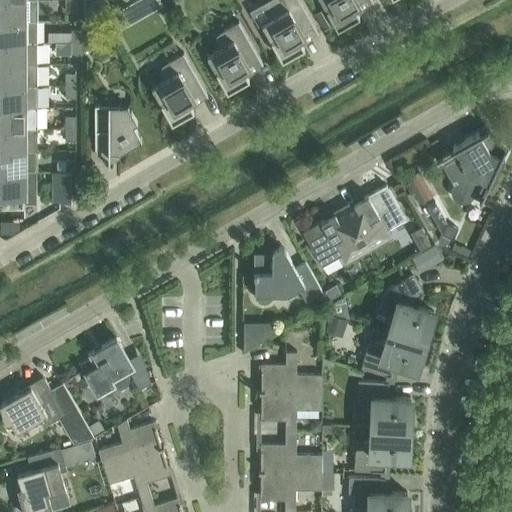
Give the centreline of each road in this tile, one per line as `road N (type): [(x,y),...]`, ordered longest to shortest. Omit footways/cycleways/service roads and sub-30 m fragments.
road 1 (residential): [(454,0),(0,261)]
road 2 (residential): [(180,259),(483,89),(511,85)]
road 3 (residential): [(511,216),(452,370),(442,511)]
road 4 (residential): [(0,362),(180,259)]
road 5 (residential): [(193,384),(225,398),(232,424),(227,511)]
road 6 (residential): [(193,384),(191,285),(180,259)]
